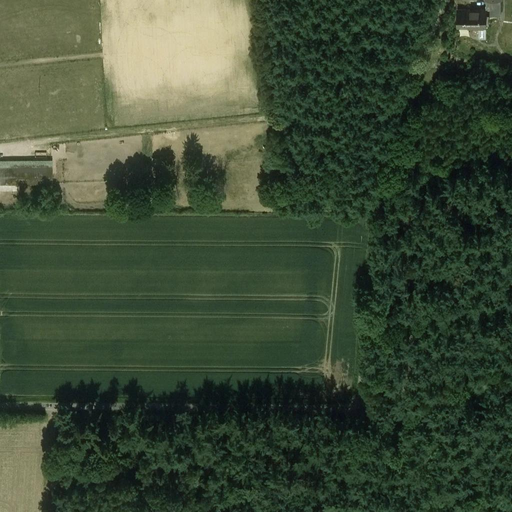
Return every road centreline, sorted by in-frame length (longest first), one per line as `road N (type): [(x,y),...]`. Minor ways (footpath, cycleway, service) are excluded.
road 1 (unclassified): [(441,0),(386,170),(359,408)]
road 2 (unclassified): [(0,407),(359,408)]
road 3 (unclassified): [(359,408),(459,401),(511,355)]
